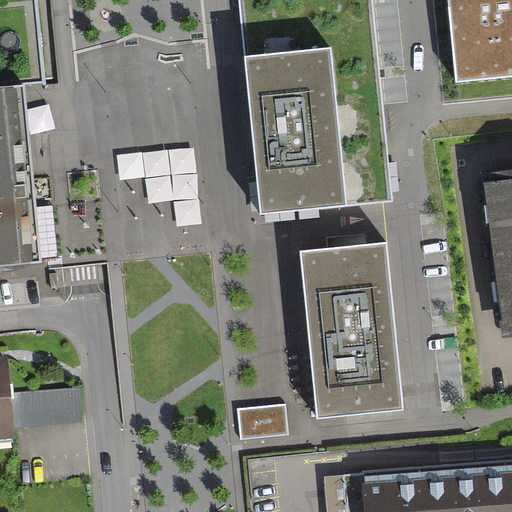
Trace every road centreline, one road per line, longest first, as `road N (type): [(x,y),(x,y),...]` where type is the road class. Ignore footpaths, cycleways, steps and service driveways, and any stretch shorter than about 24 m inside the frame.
road 1 (unknown): [(407,200),(247,222),(263,351),(313,425),(365,433),(425,423)]
road 2 (residential): [(0,321),(94,312),(116,511)]
road 3 (unknown): [(219,0),(247,222)]
